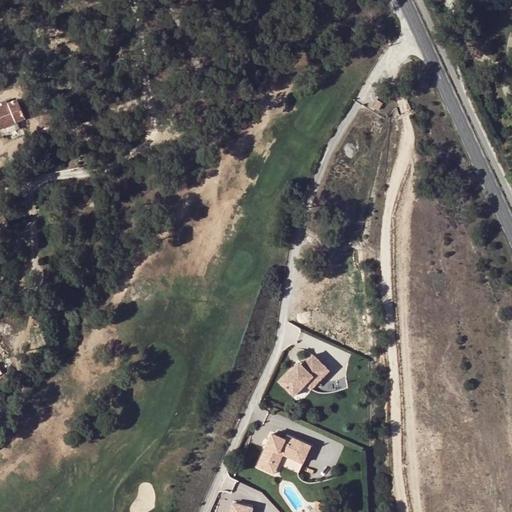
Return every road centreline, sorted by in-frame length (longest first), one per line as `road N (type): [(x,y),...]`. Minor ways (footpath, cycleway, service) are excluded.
road 1 (unclassified): [(416,28),(335,142),(289,282),(281,338),(204,511)]
road 2 (residential): [(130,0),(152,109),(147,143),(105,168),(0,193)]
road 3 (secondary): [(416,28),(511,236)]
road 4 (track): [(0,417),(19,388),(32,260)]
